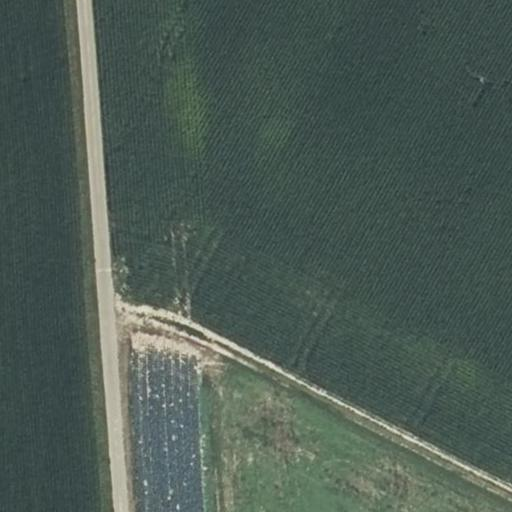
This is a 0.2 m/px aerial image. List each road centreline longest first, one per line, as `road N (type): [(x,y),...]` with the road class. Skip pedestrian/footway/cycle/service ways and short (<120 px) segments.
road 1 (track): [(80,0),(118,511)]
road 2 (track): [(105,314),(177,328),(511,489)]
